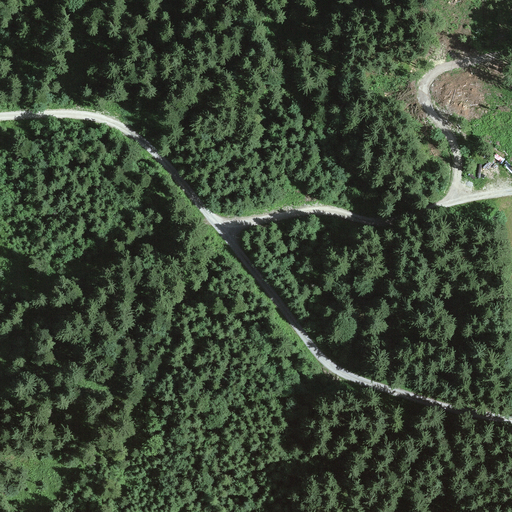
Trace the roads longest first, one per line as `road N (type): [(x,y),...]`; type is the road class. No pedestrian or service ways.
road 1 (track): [(511,418),(443,407),(334,370),(220,226)]
road 2 (track): [(220,226),(142,140),(116,124),(89,116),(0,117)]
road 3 (track): [(220,226),(309,210),(378,223),(449,203)]
road 4 (track): [(511,51),(448,67),(423,87),(455,160),(449,203)]
